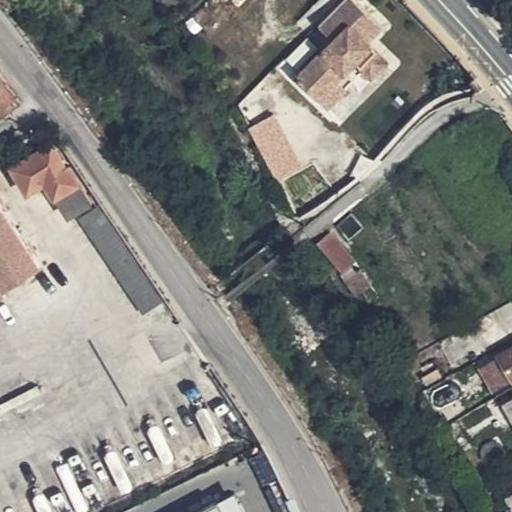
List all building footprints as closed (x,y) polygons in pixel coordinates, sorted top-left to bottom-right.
[(377,28),(348,0),(340,0),(315,27),(329,41),(293,78),(312,97),(330,80),(348,63),(363,80),(381,62),(362,42),(377,28)] [(0,113),(20,98),(0,73),(0,113)] [(321,106),(339,88),(330,80),(312,97),(321,106)] [(66,169),(48,142),(42,146),(44,149),(13,168),(27,192),(44,182),(63,212),(87,198),(69,167),(66,169)] [(0,285),(4,291),(39,267),(0,207),(0,285)] [(98,207),(78,220),(142,315),(162,301),(98,207)] [(317,242),(342,272),(351,265),(355,261),(329,231),(317,242)] [(351,265),(342,272),(340,274),(344,279),(356,271),(351,265)] [(356,271),(344,279),(355,295),(361,291),(370,284),(359,268),(356,271)] [(370,284),(361,291),(369,304),(379,298),(370,284)] [(511,349),(500,356),(511,374),(511,349)] [(508,383),(511,380),(511,374),(500,356),(493,361),(508,383)] [(39,387),(0,405),(0,406),(4,414),(43,394),(39,387)] [(493,414),(502,409),(506,407),(501,398),(488,405),(493,414)] [(222,511),(216,500),(194,511),(222,511)]
